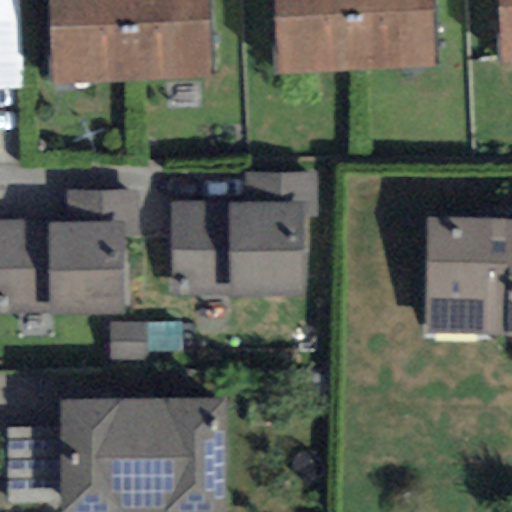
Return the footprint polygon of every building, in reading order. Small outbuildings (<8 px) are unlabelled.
[(15,0),(0,0),(0,89),(21,89),(15,0)] [(46,0),(51,85),(130,81),(125,0),(46,0)] [(205,0),(125,0),(130,81),(209,77),(205,0)] [(271,0),(276,77),(355,72),(350,0),(271,0)] [(430,0),(350,0),(355,72),(434,68),(430,0)] [(511,0),(495,0),(499,64),(511,63),(511,0)] [(139,192),(67,193),(67,221),(121,221),(121,238),(140,238),(139,192)] [(301,203),(170,203),(170,295),(301,295),(301,203)] [(511,220),(426,218),(424,335),(511,336),(511,220)] [(123,310),(122,289),(121,238),(121,221),(67,221),(0,222),(0,291),(8,291),(9,312),(123,310)] [(146,322),(109,324),(111,364),(148,362),(146,322)] [(59,401),(59,511),(222,511),(222,400),(59,401)]
